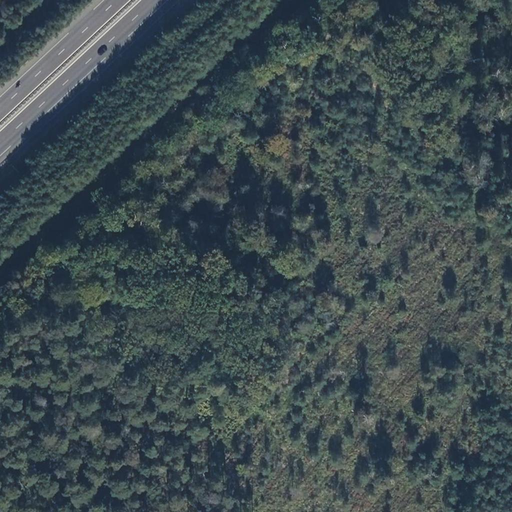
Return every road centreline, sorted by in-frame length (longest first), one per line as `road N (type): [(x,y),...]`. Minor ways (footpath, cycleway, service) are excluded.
road 1 (motorway): [(0,146),(155,0)]
road 2 (motorway): [(118,0),(0,110)]
